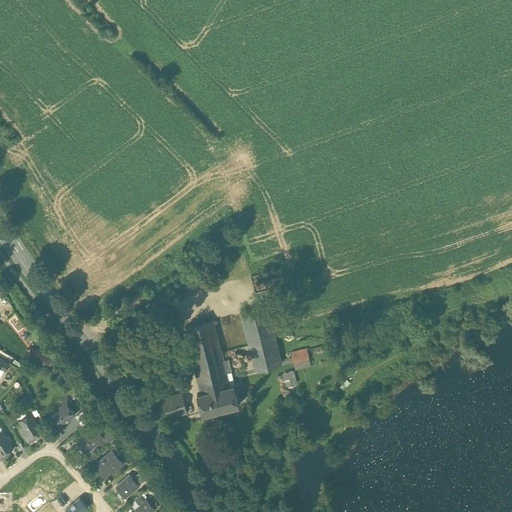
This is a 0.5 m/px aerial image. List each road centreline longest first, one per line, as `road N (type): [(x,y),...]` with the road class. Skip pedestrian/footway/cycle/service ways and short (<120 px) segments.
road 1 (tertiary): [(0,223),(214,511)]
road 2 (residential): [(106,511),(57,452),(0,477)]
